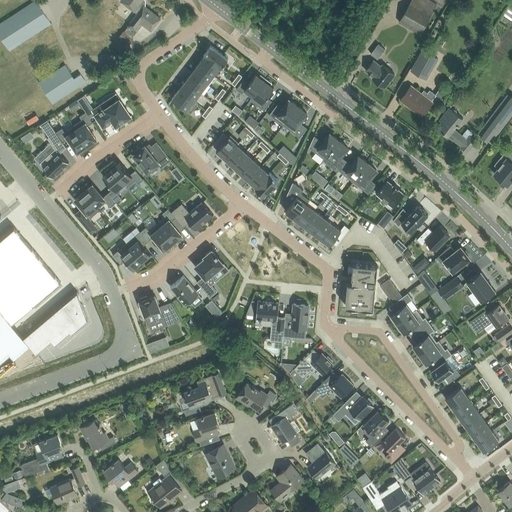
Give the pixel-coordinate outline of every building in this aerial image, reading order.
[(151,30),(160,18),(145,6),(145,0),(120,0),(137,13),(134,17),(128,25),(129,25),(124,31),(116,40),(125,46),(128,43),(128,44),(133,38),(132,37),(142,24),(151,30)] [(430,0),(411,0),(399,21),(420,33),(437,4),(430,0)] [(37,1),(0,24),(0,35),(9,50),(51,23),(37,1)] [(378,43),(371,53),(377,58),(385,48),(378,43)] [(211,45),(204,54),(221,67),(228,58),(211,45)] [(422,49),(410,70),(427,79),(439,58),(422,49)] [(221,67),(204,54),(203,54),(204,55),(198,63),(213,75),(220,67),(221,67)] [(373,60),(366,70),(373,76),(373,77),(376,79),(376,80),(385,87),(395,74),(382,64),(381,65),(373,60)] [(192,72),(207,83),(213,75),(198,63),(192,72)] [(65,65),(39,82),(53,103),(86,81),(81,73),(75,77),(74,78),(65,65)] [(200,92),(207,83),(192,72),(185,80),(200,92)] [(241,93),(243,91),(251,97),(252,97),(266,78),(260,74),(259,76),(256,73),(249,83),(244,79),(236,89),(241,93)] [(264,110),(272,100),(267,96),(274,87),(271,85),(272,83),(266,78),(252,97),(251,97),(250,99),(264,110)] [(185,80),(178,89),(198,104),(198,103),(194,100),(200,92),(185,80)] [(406,91),(400,99),(407,104),(408,102),(411,104),(410,106),(422,115),(428,107),(432,102),(430,101),(436,94),(430,90),(428,93),(424,90),(421,94),(411,86),(406,91)] [(178,89),(172,98),(191,113),(198,104),(178,89)] [(95,110),(93,112),(103,127),(112,120),(116,125),(131,115),(115,92),(93,107),(95,110)] [(456,93),(446,105),(449,107),(450,107),(459,95),(456,93)] [(507,93),(478,132),(482,135),(484,133),(489,137),(487,139),(491,142),(511,114),(511,94),(511,96),(507,93)] [(85,95),(78,100),(81,104),(84,109),(91,104),(85,95)] [(277,104),(269,114),(283,125),(298,105),(288,98),(281,107),(277,104)] [(298,105),(283,125),(300,137),(307,127),(300,122),(308,112),(298,105)] [(445,113),(439,120),(444,124),(439,129),(448,136),(449,135),(462,145),(461,146),(468,151),(474,143),(476,140),(470,136),(472,133),(467,129),(462,135),(459,133),(459,134),(453,129),(458,123),(463,117),(450,107),(449,107),(445,113)] [(73,125),(76,130),(86,145),(96,138),(87,125),(93,121),(86,111),(79,115),(82,119),(73,125)] [(55,148),(39,163),(52,176),(68,161),(60,152),(66,146),(63,142),(56,131),(47,119),(40,124),(48,136),(47,137),(55,148)] [(253,120),(250,124),(253,127),(254,128),(258,123),(253,120)] [(77,151),(86,145),(76,130),(73,125),(64,131),(62,127),(56,131),(63,142),(68,138),(77,151)] [(309,147),(324,158),(339,139),(329,131),(322,141),(314,135),(309,147)] [(217,149),(216,150),(224,158),(237,144),(238,144),(239,142),(231,134),(228,137),(223,132),(218,138),(223,142),(217,149)] [(349,146),(339,139),(324,158),(322,160),(337,171),(338,170),(346,160),(342,156),(349,146)] [(170,159),(159,144),(153,149),(149,144),(146,147),(145,146),(141,149),(140,147),(134,151),(136,153),(134,154),(147,171),(158,162),(161,166),(170,159)] [(237,144),(224,158),(232,165),(245,151),(238,144),(237,144)] [(499,167),(494,173),(508,184),(511,178),(511,155),(510,154),(506,150),(495,164),(499,167)] [(245,151),(232,165),(240,172),(253,158),(245,151)] [(353,181),(368,161),(358,153),(350,163),(346,160),(338,170),(353,181)] [(293,164),(297,157),(294,155),(289,160),(293,165),(293,164)] [(253,158),(240,172),(248,180),(261,166),(253,158)] [(353,181),(368,193),(376,183),(370,179),(378,169),(368,161),(353,181)] [(120,162),(112,169),(123,183),(126,186),(134,179),(138,183),(143,179),(135,169),(130,174),(120,162)] [(261,166),(248,180),(256,187),(255,187),(255,188),(270,172),(269,172),(261,166)] [(114,190),(123,183),(112,169),(103,176),(113,188),(108,192),(115,201),(120,197),(114,190)] [(270,172),(255,188),(264,195),(278,180),(270,172)] [(321,176),(317,181),(323,186),(327,181),(321,176)] [(377,192),(393,205),(403,193),(398,188),(398,187),(394,183),(393,184),(387,179),(377,192)] [(293,181),(286,197),(293,202),(300,192),(301,193),(303,189),(293,181)] [(93,185),(84,192),(95,206),(97,208),(106,201),(110,205),(115,201),(108,192),(103,197),(93,185)] [(82,207),(75,213),(85,226),(92,221),(89,218),(99,210),(97,208),(95,206),(84,192),(75,199),(82,207)] [(306,203),(309,199),(301,193),(300,192),(293,202),(286,211),(294,218),(306,203)] [(202,202),(194,209),(189,212),(181,203),(171,212),(175,217),(176,217),(183,225),(189,220),(196,228),(204,221),(212,214),(202,202)] [(303,224),(315,209),(306,203),(294,218),(303,224)] [(428,213),(418,204),(409,213),(403,207),(393,220),(398,225),(402,222),(411,231),(428,213)] [(157,223),(172,241),(181,234),(181,233),(171,221),(175,217),(171,212),(168,208),(163,213),(166,216),(157,223)] [(303,224),(312,231),(323,216),(315,209),(303,224)] [(132,213),(128,216),(133,222),(137,219),(132,213)] [(312,231),(320,238),(332,223),(323,216),(312,231)] [(382,216),(377,223),(383,228),(388,221),(382,216)] [(172,241),(157,223),(149,230),(146,227),(141,232),(148,240),(153,236),(163,248),(172,241)] [(341,229),(332,223),(320,238),(329,244),(341,229)] [(425,240),(436,250),(450,235),(439,224),(433,231),(428,226),(417,238),(422,243),(425,240)] [(15,228),(0,240),(0,308),(13,324),(62,283),(15,228)] [(114,228),(109,232),(114,238),(119,234),(114,228)] [(148,240),(141,232),(127,243),(141,260),(149,253),(143,245),(148,240)] [(397,241),(403,250),(414,242),(407,233),(397,241)] [(141,260),(127,243),(114,254),(120,262),(126,258),(133,267),(141,260)] [(453,250),(449,245),(437,256),(440,261),(443,259),(452,272),(471,258),(460,245),(453,250)] [(407,249),(403,253),(407,257),(412,253),(407,249)] [(205,257),(195,265),(205,276),(197,282),(209,296),(215,290),(210,284),(228,270),(212,250),(204,256),(205,257)] [(415,265),(412,268),(417,274),(423,269),(430,263),(425,257),(420,261),(420,266),(415,265)] [(345,305),(373,308),(375,284),(375,279),(376,279),(377,264),(353,262),(351,276),(352,277),(352,282),(347,281),(345,305)] [(424,269),(417,275),(424,284),(431,278),(424,269)] [(467,280),(481,300),(495,290),(481,271),(467,280)] [(444,299),(465,285),(457,274),(437,289),(444,299)] [(199,293),(184,275),(170,286),(176,294),(175,294),(184,305),(199,293)] [(392,301),(401,295),(389,277),(380,284),(392,301)] [(77,291),(23,336),(30,344),(36,352),(51,339),(55,343),(70,330),(72,332),(88,319),(77,291)] [(395,324),(413,311),(407,302),(412,298),(408,292),(389,305),(393,311),(390,314),(391,316),(390,317),(395,324)] [(144,316),(145,316),(148,323),(163,318),(165,325),(181,319),(171,301),(159,305),(155,293),(147,296),(147,295),(139,298),(140,299),(138,299),(144,316)] [(206,304),(215,316),(222,311),(212,299),(206,304)] [(258,301),(256,317),(264,318),(264,324),(272,325),(270,339),(282,340),(283,335),(285,317),(277,316),(278,302),(266,301),(258,301)] [(285,317),(283,335),(292,336),(305,337),(306,328),(306,320),(307,320),(308,313),(307,313),(308,305),(305,305),(305,304),(293,303),(292,317),(285,317)] [(485,309),(469,321),(477,332),(485,327),(488,332),(497,326),(508,317),(499,304),(491,310),(488,312),(485,309)] [(416,308),(413,311),(395,324),(400,331),(402,330),(403,333),(407,330),(411,336),(430,323),(425,316),(423,318),(416,308)] [(0,361),(10,353),(14,358),(30,344),(23,336),(0,309),(0,361)] [(437,341),(436,341),(430,332),(434,329),(430,323),(411,336),(415,342),(412,344),(419,354),(437,341)] [(500,340),(511,331),(511,327),(509,324),(501,329),(495,333),(500,340)] [(419,354),(426,363),(429,361),(433,367),(446,359),(445,358),(452,354),(447,347),(445,349),(438,339),(436,341),(437,341),(419,354)] [(156,340),(147,344),(150,352),(159,349),(156,340)] [(298,363),(293,367),(302,377),(310,370),(312,372),(317,367),(322,372),(332,363),(322,353),(320,354),(314,348),(298,363)] [(483,358),(488,354),(483,348),(478,351),(483,358)] [(433,367),(431,369),(438,380),(443,377),(447,383),(460,374),(455,367),(459,364),(451,354),(445,358),(446,359),(433,367)] [(280,362),(280,363),(290,371),(293,367),(298,363),(280,362)] [(507,363),(502,366),(506,372),(511,369),(507,363)] [(332,387),(341,396),(354,383),(342,372),(338,375),(333,370),(315,389),(322,396),(332,387)] [(190,406),(183,409),(186,415),(201,409),(198,403),(212,398),(211,395),(219,392),(216,385),(223,383),(218,371),(212,374),(203,377),(197,380),(198,383),(199,386),(184,392),(190,406)] [(267,406),(272,398),(276,393),(269,389),(267,393),(260,389),(259,390),(247,382),(242,389),(237,397),(244,402),(245,400),(257,409),(262,403),(267,406)] [(452,405),(467,395),(461,386),(445,396),(452,405)] [(356,390),(332,414),(338,419),(345,413),(355,424),(374,405),(372,404),(374,402),(369,396),(367,398),(362,394),(361,395),(356,390)] [(467,395),(452,405),(458,414),(473,403),(467,395)] [(458,414),(464,423),(479,412),(473,403),(458,414)] [(297,411),(292,404),(269,419),(272,424),(268,428),(273,425),(283,440),(278,444),(279,444),(295,433),(294,433),(300,429),(294,420),(288,423),(286,420),(297,411)] [(378,409),(363,424),(366,427),(363,430),(369,436),(365,440),(372,446),(387,431),(382,427),(389,420),(378,409)] [(197,441),(210,436),(220,433),(217,425),(219,425),(215,411),(205,415),(197,418),(200,427),(193,430),(197,441)] [(464,423),(470,432),(486,421),(479,412),(464,423)] [(102,449),(106,447),(117,441),(114,435),(109,438),(105,431),(103,432),(95,418),(89,422),(80,427),(84,435),(86,434),(93,447),(99,443),(102,449)] [(492,430),(486,421),(470,432),(477,441),(492,430)] [(396,427),(376,447),(379,450),(385,444),(391,450),(385,456),(392,462),(405,448),(400,442),(406,437),(396,427)] [(492,430),(477,441),(483,450),(498,439),(492,430)] [(25,474),(25,476),(47,467),(45,462),(46,462),(54,459),(63,455),(60,448),(63,447),(58,434),(40,440),(44,450),(36,453),(38,457),(21,463),(23,470),(25,474)] [(307,466),(312,472),(317,478),(335,463),(325,451),(324,450),(318,442),(306,452),(314,461),(307,466)] [(344,443),(339,448),(342,453),(348,447),(344,443)] [(223,444),(206,453),(217,476),(235,466),(230,456),(228,456),(222,445),(224,444),(223,444)] [(390,470),(373,451),(366,458),(371,463),(365,468),(377,481),(390,470)] [(172,469),(164,458),(156,464),(164,475),(172,469)] [(414,477),(400,458),(392,464),(409,486),(415,482),(424,495),(432,489),(431,487),(440,480),(430,465),(414,477)] [(121,484),(127,479),(138,471),(131,462),(125,467),(118,459),(114,462),(114,461),(112,462),(113,463),(104,470),(113,481),(116,478),(121,484)] [(303,478),(297,471),(291,464),(277,475),(281,480),(271,489),(278,496),(280,500),(300,483),(299,482),(303,478)] [(72,468),(72,470),(75,476),(71,478),(70,477),(50,486),(54,494),(58,503),(78,494),(74,486),(78,484),(79,485),(85,482),(78,466),(72,468)] [(21,470),(13,473),(15,479),(23,476),(22,475),(25,474),(23,470),(21,470)] [(361,474),(357,477),(362,486),(367,483),(361,474)] [(148,491),(153,497),(161,506),(169,499),(169,497),(173,495),(174,496),(182,490),(175,483),(169,475),(163,480),(160,476),(153,482),(156,485),(148,491)] [(388,487),(379,493),(391,511),(400,511),(413,504),(400,485),(396,479),(387,485),(388,487)] [(362,486),(369,497),(379,491),(372,480),(367,483),(362,486)] [(511,483),(511,481),(506,485),(505,484),(498,490),(509,504),(511,502),(511,483)] [(7,483),(1,485),(2,486),(7,492),(10,490),(7,483)] [(355,499),(359,495),(354,489),(350,492),(355,499)] [(258,511),(267,504),(261,497),(255,490),(244,499),(242,497),(232,506),(236,511),(258,511)] [(6,492),(1,500),(11,503),(22,507),(25,499),(14,495),(6,492)] [(279,501),(275,504),(280,510),(285,507),(279,501)]
